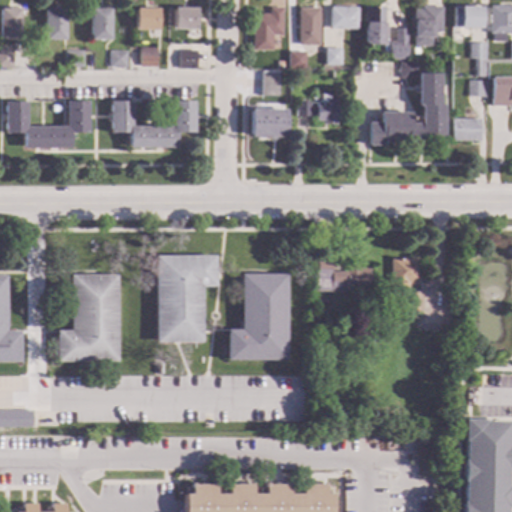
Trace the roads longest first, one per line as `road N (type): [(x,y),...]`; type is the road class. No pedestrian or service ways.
road 1 (tertiary): [(511,201),(0,204)]
road 2 (residential): [(224,0),(222,202)]
